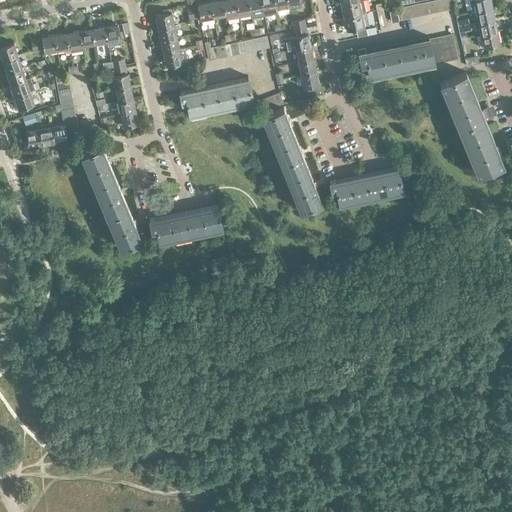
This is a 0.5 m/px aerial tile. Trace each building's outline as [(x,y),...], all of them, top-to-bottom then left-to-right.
[(223,0),(215,0),(211,1),(214,16),(226,14),(223,0)] [(227,19),(239,17),(236,0),(223,0),(226,14),(227,19)] [(236,0),(239,17),(252,15),(251,10),(249,0),(236,0)] [(263,8),(261,0),(249,0),(251,10),(263,8)] [(277,9),(276,5),(274,0),(261,0),(263,8),(270,6),(271,10),(277,9)] [(274,0),(276,5),(277,9),(277,10),(289,8),(287,0),(274,0)] [(287,0),(289,8),(302,6),(302,4),(309,2),(309,0),(287,0)] [(344,16),(366,11),(363,0),(358,0),(341,4),(344,16)] [(434,12),(431,0),(426,1),(429,13),(434,12)] [(437,0),(431,0),(434,12),(440,11),(437,0)] [(446,10),(443,0),(437,0),(440,11),(446,10)] [(443,0),(446,10),(452,8),(450,0),(443,0)] [(468,0),(471,11),(475,10),(493,6),(491,0),(468,0)] [(214,22),(213,17),(214,16),(211,1),(198,3),(198,4),(200,17),(201,19),(206,18),(207,23),(214,22)] [(429,13),(426,1),(420,2),(423,15),(429,13)] [(423,15),(420,2),(414,4),(417,16),(423,15)] [(194,18),(200,17),(198,4),(192,5),(193,12),(194,18)] [(414,4),(408,5),(411,17),(417,16),(414,4)] [(405,18),(403,6),(396,7),(397,8),(399,20),(405,18)] [(493,6),(475,10),(478,22),(495,18),(493,6)] [(174,19),(172,11),(171,11),(170,8),(162,10),(162,13),(155,14),(158,27),(174,24),(178,23),(177,18),(174,19)] [(383,8),(377,9),(380,28),(387,27),(383,8)] [(397,8),(389,10),(392,21),(399,20),(397,8)] [(366,11),(344,16),(346,29),(365,25),(369,24),(366,11)] [(458,26),(470,23),(469,17),(457,20),(458,26)] [(292,21),(293,27),(294,29),(307,27),(305,18),(292,20),(292,21)] [(495,18),(478,22),(480,34),(498,30),(495,18)] [(118,23),(104,25),(108,45),(121,43),(118,23)] [(160,40),(177,36),(176,29),(180,28),(179,23),(178,23),(174,24),(158,27),(160,40)] [(470,23),(458,26),(459,32),(471,30),(470,23)] [(104,25),(92,27),(95,43),(107,41),(104,25)] [(95,43),(92,27),(79,30),(82,45),(95,43)] [(307,27),(294,29),(292,30),(293,35),(296,48),(311,45),(308,33),(307,27)] [(83,50),(82,45),(79,30),(67,32),(70,47),(71,52),(83,50)] [(480,47),(483,46),(500,42),(498,30),(480,34),(481,35),(480,35),(481,41),(479,41),(480,47)] [(71,52),(70,47),(67,32),(55,34),(57,49),(64,48),(65,53),(71,52)] [(57,49),(55,34),(41,36),(42,36),(44,49),(44,51),(57,49)] [(450,47),(456,46),(453,34),(447,35),(450,47)] [(262,48),(270,47),(267,35),(260,36),(262,48)] [(444,49),(450,47),(447,35),(441,36),(444,49)] [(44,49),(42,36),(31,38),(32,44),(36,44),(37,50),(44,49)] [(180,48),(177,36),(160,40),(163,52),(180,48)] [(260,36),(254,38),(257,49),(262,48),(260,36)] [(432,51),(429,39),(429,36),(359,51),(361,64),(367,63),(370,77),(435,63),(432,51)] [(438,50),(444,49),(441,36),(435,38),(438,50)] [(254,38),(248,39),(250,51),(257,49),(254,38)] [(432,51),(438,50),(435,38),(429,39),(432,51)] [(248,39),(242,40),(244,52),(250,51),(248,39)] [(244,52),(242,40),(236,41),(238,53),(244,52)] [(236,41),(230,43),(232,55),(238,53),(236,41)] [(0,54),(2,60),(18,54),(14,42),(0,46),(0,54)] [(232,55),(230,43),(223,44),(226,56),(232,55)] [(223,44),(217,45),(220,57),(226,56),(223,44)] [(220,57),(217,45),(211,47),(214,59),(220,57)] [(311,45),(296,48),(298,61),(313,58),(311,45)] [(456,46),(450,47),(453,59),(458,58),(456,46)] [(211,47),(206,48),(208,60),(214,59),(211,47)] [(450,47),(444,49),(447,61),(453,59),(450,47)] [(187,60),(185,48),(180,49),(180,48),(163,52),(166,65),(182,61),(187,60)] [(444,49),(438,50),(441,62),(447,61),(444,49)] [(438,50),(432,51),(435,63),(436,63),(441,62),(438,50)] [(22,66),(18,54),(2,60),(6,72),(22,66)] [(466,65),(480,62),(478,55),(465,58),(466,65)] [(113,67),(125,64),(124,57),(112,60),(113,67)] [(316,70),(313,58),(298,61),(301,73),(316,70)] [(22,66),(6,72),(10,84),(26,78),(22,66)] [(115,89),(131,85),(128,73),(127,73),(126,67),(114,69),(115,74),(112,75),(115,89)] [(316,70),(301,73),(305,91),(314,89),(313,84),(319,83),(316,70)] [(440,82),(477,173),(503,162),(484,117),(492,113),(489,106),(481,110),(465,72),(440,82)] [(14,96),(30,90),(35,88),(31,76),(26,78),(10,84),(14,96)] [(190,115),(254,102),(248,76),(179,91),(182,103),(187,102),(190,115)] [(118,101),(132,98),(133,97),(131,85),(115,89),(118,101)] [(58,94),(71,92),(70,86),(57,88),(58,94)] [(30,90),(14,96),(18,108),(34,103),(30,90)] [(60,101),(73,98),(71,92),(58,94),(60,101)] [(273,94),(278,105),(284,103),(279,92),(273,94)] [(271,108),(278,105),(273,94),(267,97),(271,108)] [(132,98),(118,101),(120,113),(136,110),(133,97),(132,98)] [(266,110),(271,108),(267,97),(262,99),(266,110)] [(77,121),(74,106),(61,109),(61,110),(63,120),(51,123),(54,142),(67,139),(66,133),(79,131),(77,121)] [(262,115),(299,209),(321,200),(284,107),(262,115)] [(136,110),(120,113),(123,126),(139,122),(136,110)] [(35,112),(23,116),(25,122),(37,118),(35,112)] [(42,144),(54,142),(51,123),(50,123),(51,125),(39,127),(42,144)] [(29,147),(42,144),(39,127),(26,130),(29,147)] [(102,145),(81,153),(121,247),(141,238),(102,145)] [(339,205),(403,192),(398,168),(336,181),(335,179),(329,180),(332,193),(336,192),(339,205)] [(160,243),(223,230),(218,206),(155,219),(154,216),(149,218),(151,230),(157,229),(160,243)]
